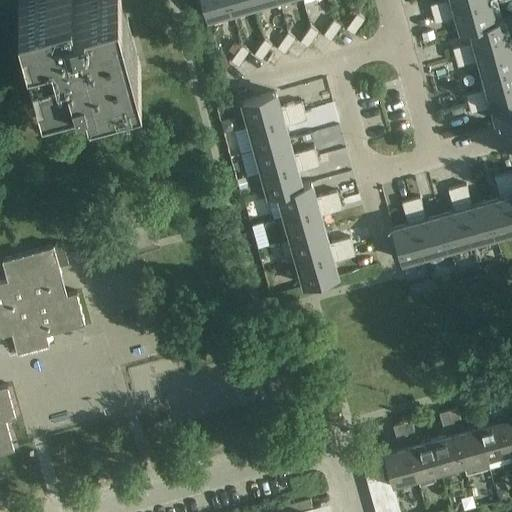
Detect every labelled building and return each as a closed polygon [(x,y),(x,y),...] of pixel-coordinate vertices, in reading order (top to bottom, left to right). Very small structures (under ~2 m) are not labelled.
[(122,0),(104,0),(102,1),(101,0),(19,0),(42,84),(85,72),(89,83),(141,69),(122,0)] [(234,11),(230,0),(203,0),(209,18),(234,11)] [(257,4),(255,0),(230,0),(234,11),(257,4)] [(480,0),(446,0),(431,4),(433,13),(480,0)] [(494,20),(488,0),(480,0),(433,13),(436,23),(458,17),(462,31),(471,29),(471,28),(494,21),(494,20)] [(365,18),(359,14),(357,13),(347,28),(354,33),(365,18)] [(511,41),(504,18),(504,17),(494,20),(494,21),(471,28),(471,29),(475,42),(454,48),(456,56),(511,41)] [(331,40),(342,25),(334,19),(324,34),(331,40)] [(308,46),(319,31),(311,26),(301,40),(308,46)] [(285,52),(296,37),(288,32),(278,47),(285,52)] [(262,58),(273,44),(266,38),(255,53),(262,58)] [(511,65),(511,45),(511,41),(456,56),(458,66),(480,60),(484,74),(511,65)] [(239,65),(250,50),(243,45),(232,60),(239,65)] [(511,90),(511,65),(484,74),(488,88),(466,94),(469,103),(511,90)] [(511,116),(511,90),(469,103),(471,112),(493,107),(497,121),(511,116)] [(277,92),(244,101),(250,124),(305,110),(303,101),(281,107),(277,92)] [(308,119),(305,110),(250,124),(257,148),(290,139),(286,125),(308,119)] [(239,112),(228,114),(232,131),(243,128),(239,112)] [(294,153),(290,139),(257,148),(263,171),(318,156),(315,147),(294,153)] [(320,165),(318,156),(263,171),(270,195),(279,193),(279,192),(302,185),(302,184),(298,171),(320,165)] [(233,178),(256,172),(253,161),(230,166),(233,178)] [(511,231),(511,202),(505,177),(504,174),(494,176),(500,198),(488,201),(497,236),(511,231)] [(316,196),(312,182),(302,184),(302,185),(279,192),(279,193),(285,215),(340,200),(338,191),(316,196)] [(497,236),(488,201),(472,206),(467,184),(458,186),(473,242),(497,236)] [(473,242),(458,186),(449,189),(454,211),(440,214),(450,248),(473,242)] [(450,248),(440,214),(426,218),(420,197),(411,199),(426,255),(450,248)] [(426,255),(411,199),(402,202),(408,223),(393,227),(403,261),(426,255)] [(343,209),(340,200),(285,215),(291,237),(325,228),(321,215),(343,209)] [(329,242),(325,228),(291,237),(298,261),(353,245),(351,237),(329,242)] [(0,281),(0,451),(15,448),(7,418),(16,416),(8,384),(0,386),(0,334),(12,331),(18,351),(50,343),(47,333),(86,322),(77,291),(67,293),(59,265),(68,263),(63,242),(2,259),(7,280),(0,281)] [(356,255),(353,245),(298,261),(304,285),(338,276),(334,260),(356,255)] [(147,322),(167,317),(161,298),(142,303),(147,322)] [(504,395),(496,397),(511,452),(511,451),(511,415),(510,416),(504,395)] [(511,461),(511,456),(511,452),(496,397),(486,400),(492,421),(479,425),(490,468),(511,461)] [(490,468),(479,425),(464,429),(458,408),(449,410),(464,465),(467,474),(490,468)] [(464,465),(449,410),(440,413),(446,434),(433,438),(442,471),(464,465)] [(442,471),(433,438),(418,442),(412,421),(403,423),(418,477),(442,471)] [(418,477),(403,423),(394,426),(400,447),(385,451),(386,453),(389,465),(392,476),(394,484),(418,477)] [(389,465),(386,453),(362,460),(365,471),(389,465)] [(392,476),(389,465),(365,471),(369,483),(392,476)] [(395,488),(394,484),(392,476),(369,483),(372,495),(395,488)] [(398,500),(395,488),(372,495),(375,506),(398,500)] [(398,511),(402,511),(398,500),(375,506),(376,511),(398,511)]
